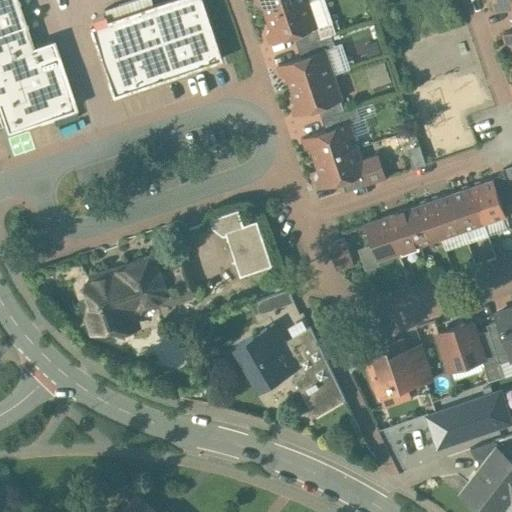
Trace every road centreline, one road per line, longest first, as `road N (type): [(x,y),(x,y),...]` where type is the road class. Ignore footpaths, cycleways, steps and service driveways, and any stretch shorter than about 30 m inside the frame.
road 1 (residential): [(389,511),(309,470),(103,401),(58,368)]
road 2 (residential): [(31,173),(232,107),(249,110),(267,130),(256,167)]
road 3 (residential): [(256,167),(88,228),(55,221),(31,173)]
road 4 (residential): [(303,217),(511,148)]
road 5 (residential): [(511,272),(400,308),(346,301)]
